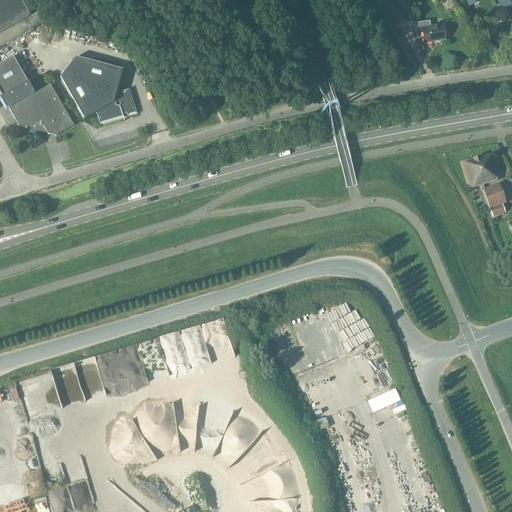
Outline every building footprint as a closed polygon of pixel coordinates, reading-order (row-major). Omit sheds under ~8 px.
[(0,0),(0,32),(30,16),(21,0),(0,0)] [(511,5),(509,0),(497,0),(507,18),(511,15),(511,5)] [(398,2),(386,9),(396,28),(409,21),(398,2)] [(415,24),(418,39),(418,38),(423,37),(424,43),(445,40),(443,25),(429,27),(429,22),(416,24),(415,24)] [(77,56),(60,78),(84,120),(83,120),(83,121),(96,114),(97,117),(100,125),(100,124),(122,117),(124,121),(125,121),(123,115),(125,114),(127,116),(128,116),(127,115),(134,113),(128,91),(128,90),(120,93),(117,92),(123,69),(122,70),(77,56)] [(0,93),(2,98),(28,83),(27,82),(13,57),(0,64),(0,93)] [(56,137),(74,126),(50,84),(34,94),(29,84),(28,83),(2,98),(0,99),(0,100),(6,111),(9,109),(19,127),(27,129),(29,128),(31,132),(24,136),(32,150),(46,142),(42,135),(47,133),(48,135),(56,137)] [(492,154),(462,163),(470,189),(497,181),(495,173),(497,173),(492,154)] [(483,191),(487,200),(493,217),(506,213),(503,204),(506,203),(499,185),(483,191)] [(165,345),(148,347),(150,349),(150,351),(158,365),(159,365),(181,363),(185,360),(183,345),(191,358),(192,364),(219,361),(223,359),(220,322),(223,321),(221,318),(221,317),(220,318),(198,320),(199,329),(203,328),(204,338),(186,340),(194,335),(183,336),(182,330),(184,328),(164,330),(165,345)] [(381,428),(384,433),(391,429),(389,424),(381,428)] [(2,499),(11,498),(10,487),(1,488),(2,499)]
